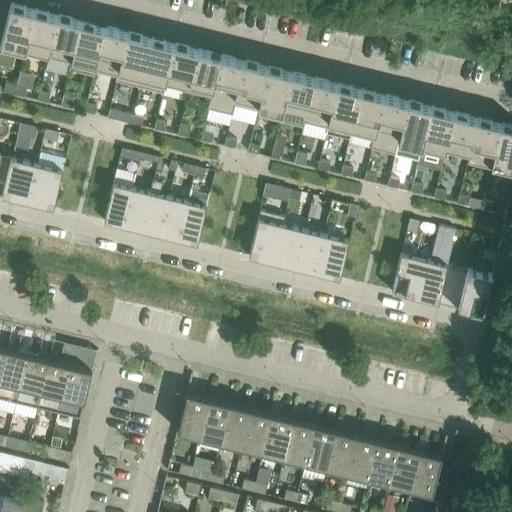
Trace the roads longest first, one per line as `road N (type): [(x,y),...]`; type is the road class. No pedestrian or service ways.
road 1 (residential): [(0,208),(467,323),(478,333),(456,421)]
road 2 (residential): [(511,104),(87,0)]
road 3 (residential): [(456,421),(179,352)]
road 4 (unknown): [(154,151),(119,338)]
road 5 (residential): [(76,511),(119,338)]
road 6 (residential): [(140,511),(179,352)]
road 7 (residential): [(119,338),(0,308)]
